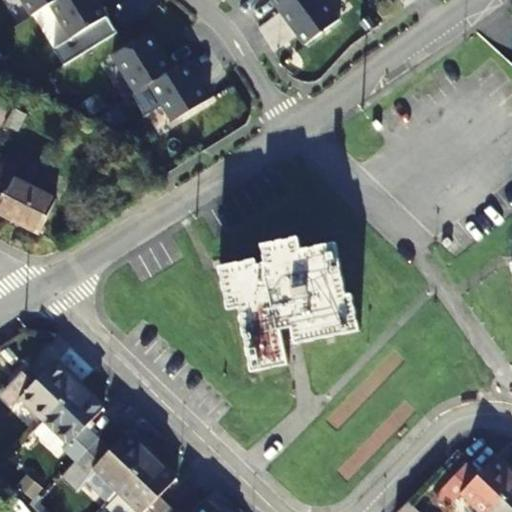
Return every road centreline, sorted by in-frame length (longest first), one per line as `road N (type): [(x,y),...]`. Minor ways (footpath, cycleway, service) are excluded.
road 1 (residential): [(38,294),(60,305),(284,511)]
road 2 (residential): [(38,294),(294,134)]
road 3 (residential): [(294,134),(469,0)]
road 4 (residential): [(363,511),(455,423),(511,415)]
road 5 (residential): [(294,134),(220,18),(196,0)]
